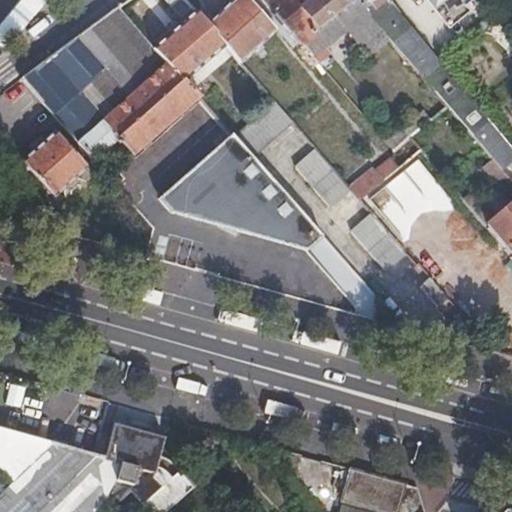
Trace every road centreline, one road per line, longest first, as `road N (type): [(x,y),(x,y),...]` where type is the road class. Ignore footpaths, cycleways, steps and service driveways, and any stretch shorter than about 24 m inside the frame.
road 1 (primary): [(218,353),(506,444)]
road 2 (primary): [(511,421),(356,377),(218,353)]
road 3 (primary): [(218,353),(0,292)]
